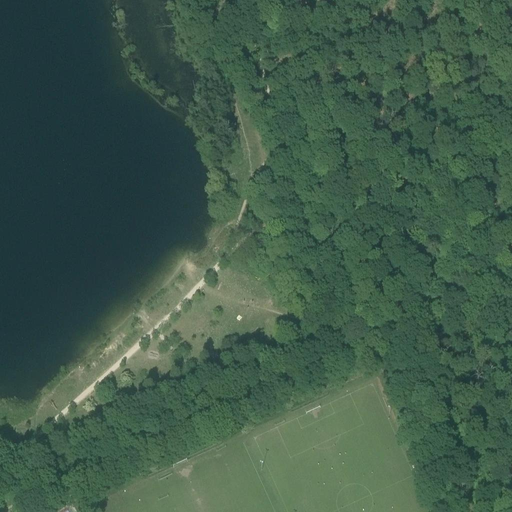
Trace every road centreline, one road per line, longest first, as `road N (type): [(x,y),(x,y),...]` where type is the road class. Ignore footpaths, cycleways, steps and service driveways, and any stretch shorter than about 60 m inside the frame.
road 1 (track): [(13,511),(511,275)]
road 2 (track): [(17,453),(299,194)]
